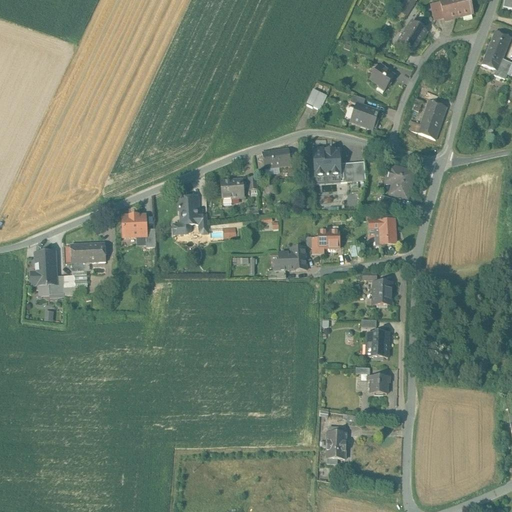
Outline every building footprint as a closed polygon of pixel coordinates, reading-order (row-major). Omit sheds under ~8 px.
[(411,0),(405,0),(398,12),(406,17),(415,2),(411,0)] [(468,0),(447,0),(440,2),(440,3),(444,18),(444,20),(472,13),(470,5),(471,5),(471,3),(470,3),(468,0)] [(511,0),(504,0),(503,7),(511,8),(511,11),(511,10),(511,0)] [(440,3),(430,5),(433,17),(436,20),(444,18),(440,3)] [(426,31),(412,22),(398,44),(412,53),(426,31)] [(511,37),(495,31),(482,64),(495,69),(498,70),(502,58),(511,37)] [(374,58),(359,55),(357,62),(372,65),(374,58)] [(511,62),(502,58),(498,70),(495,69),(493,74),(505,78),(511,62)] [(388,71),(378,65),(369,79),(379,86),(379,85),(385,89),(393,77),(387,73),(388,71)] [(321,110),(328,95),(313,89),(307,104),(321,110)] [(365,100),(353,96),(350,103),(356,105),(363,107),(365,100)] [(422,101),(416,99),(412,109),(419,111),(422,101)] [(447,107),(428,100),(421,122),(439,129),(447,107)] [(379,112),(363,107),(356,105),(350,122),(373,130),(379,112)] [(439,129),(421,122),(420,125),(414,122),(411,130),(435,140),(439,129)] [(333,151),(326,152),(326,151),(325,151),(326,152),(322,152),(322,150),(313,151),(315,177),(327,176),(327,178),(329,177),(329,175),(340,175),(338,151),(334,151),(334,150),(333,150),(333,151)] [(288,151),(262,156),(263,159),(264,169),(290,164),(288,151)] [(353,163),(342,164),(344,182),(354,181),(353,163)] [(414,174),(389,167),(384,183),(391,185),(388,196),(406,201),(414,174)] [(256,178),(247,179),(248,191),(257,191),(256,178)] [(223,201),(222,198),(230,197),(230,200),(243,199),(242,182),(220,184),(221,201),(223,201)] [(394,201),(381,197),(379,203),(392,207),(394,201)] [(179,226),(178,226),(177,226),(173,227),(174,236),(186,235),(187,235),(188,234),(189,234),(189,233),(189,232),(190,231),(190,230),(189,227),(199,226),(199,217),(199,216),(197,216),(197,212),(198,212),(198,199),(192,199),(191,198),(184,199),(183,200),(179,200),(180,209),(179,209),(179,210),(180,210),(181,222),(180,223),(180,224),(179,225),(179,226)] [(145,217),(122,218),(123,238),(146,237),(146,231),(145,217)] [(207,217),(199,217),(199,226),(199,232),(208,231),(207,217)] [(395,220),(369,221),(369,235),(374,234),(374,245),(378,245),(396,244),(395,220)] [(236,238),(235,227),(222,229),(224,239),(236,238)] [(155,231),(146,231),(146,237),(146,249),(156,248),(155,248),(154,231),(155,231)] [(326,233),(318,234),(318,240),(318,249),(323,249),(327,249),(328,251),(334,251),(337,249),(339,249),(339,233),(328,234),(328,233),(326,233)] [(318,249),(318,240),(311,240),(311,250),(311,256),(312,256),(324,256),(323,249),(318,249)] [(106,246),(85,248),(85,258),(86,258),(87,266),(107,265),(106,246)] [(85,248),(72,248),(73,267),(84,266),(87,266),(86,258),(85,258),(85,248)] [(288,259),(288,255),(278,256),(279,265),(273,265),(273,273),(273,274),(285,273),(306,271),(304,250),(290,251),(291,259),(288,259)] [(54,254),(36,255),(37,275),(31,275),(32,287),(38,286),(38,287),(49,287),(56,286),(55,278),(54,254)] [(249,276),(255,276),(256,260),(247,260),(246,265),(250,265),(249,276)] [(84,266),(73,267),(73,275),(85,275),(84,266)] [(379,275),(364,275),(363,283),(379,284),(379,275)] [(86,276),(74,277),(75,285),(75,289),(87,289),(86,276)] [(74,277),(63,278),(64,286),(67,286),(75,285),(74,277)] [(63,278),(55,278),(56,286),(49,287),(49,297),(64,296),(64,286),(63,278)] [(391,284),(373,284),(373,306),(391,306),(391,284)] [(68,294),(67,286),(64,286),(64,296),(64,298),(76,297),(75,294),(68,294)] [(45,321),(53,322),(54,312),(45,311),(45,321)] [(388,334),(375,334),(375,335),(367,335),(367,345),(369,345),(369,359),(388,359),(388,334)] [(389,378),(368,377),(368,382),(371,382),(371,395),(387,395),(387,384),(389,384),(389,378)] [(339,429),(329,429),(329,435),(327,435),(327,448),(345,449),(346,436),(338,435),(339,429)] [(345,449),(327,448),(326,460),(336,460),(344,461),(345,449)]
